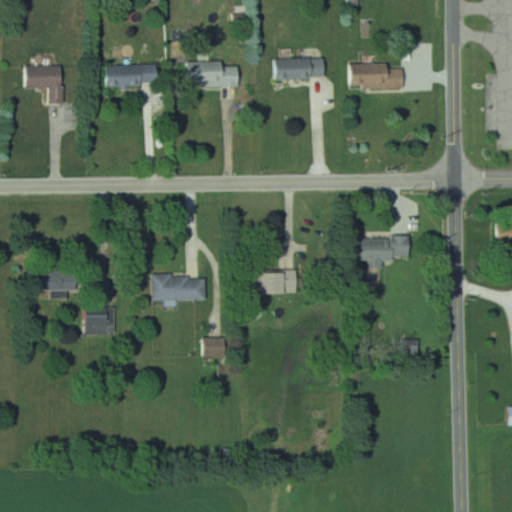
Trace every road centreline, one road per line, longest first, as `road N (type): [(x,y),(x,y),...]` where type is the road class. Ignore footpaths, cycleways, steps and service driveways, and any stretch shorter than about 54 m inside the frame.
road 1 (residential): [(456,181),(0,185)]
road 2 (residential): [(463,511),(456,181)]
road 3 (residential): [(456,181),(454,0)]
